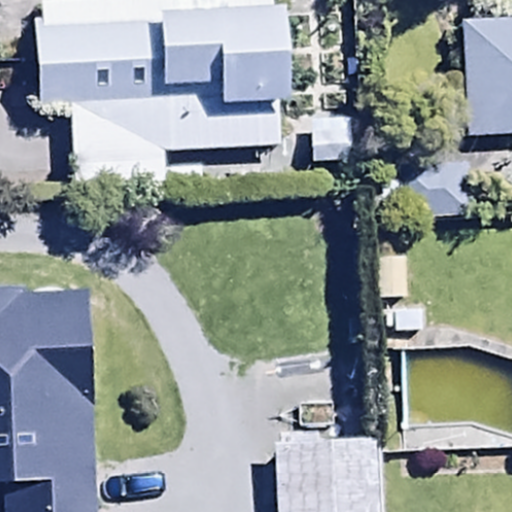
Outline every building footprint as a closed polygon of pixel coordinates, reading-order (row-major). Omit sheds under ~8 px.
[(99,0),(100,13),(38,15),(44,122),(75,120),(80,197),(167,192),(165,164),(276,157),(274,123),(295,121),(289,27),(275,28),(273,2),(224,5),(225,30),(175,33),(172,0),(99,0)] [(511,30),(466,32),(470,146),(511,144),(511,30)] [(467,177),(396,178),(396,232),(468,232),(467,177)] [(88,511),(83,305),(0,307),(0,511),(88,511)] [(380,511),(379,456),(277,459),(277,511),(380,511)]
